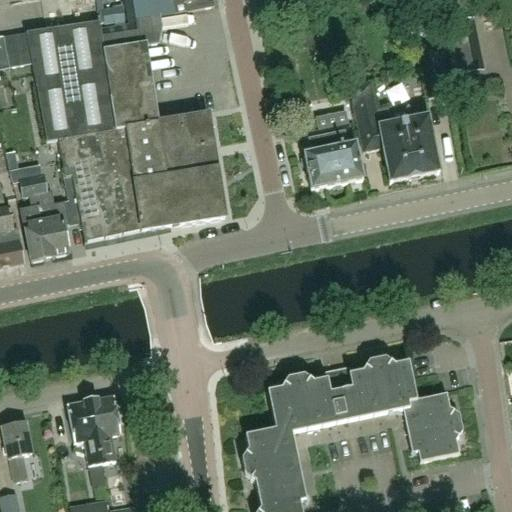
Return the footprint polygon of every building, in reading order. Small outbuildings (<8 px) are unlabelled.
[(135,26),(160,22),(159,20),(186,14),(186,15),(214,10),(212,2),(213,2),(212,0),(130,0),(135,25),(135,26)] [(444,27),(449,52),(455,79),(479,74),(468,22),(444,27)] [(323,26),(306,29),(309,42),(325,39),(323,26)] [(98,27),(26,39),(31,67),(46,147),(57,145),(65,182),(70,181),(75,204),(80,229),(84,248),(105,244),(104,240),(120,236),(121,240),(141,236),(224,223),(207,121),(158,128),(145,49),(102,56),(99,30),(98,27)] [(26,36),(3,40),(8,72),(31,67),(26,39),(26,36)] [(427,104),(449,100),(440,57),(418,61),(427,104)] [(368,85),(348,89),(361,155),(380,151),(387,185),(436,176),(425,120),(419,121),(388,127),(386,116),(385,111),(374,113),(368,85)] [(347,128),(300,137),(304,158),(302,158),(309,193),(360,184),(353,148),(351,148),(347,128)] [(54,260),(68,257),(63,232),(69,231),(64,207),(52,209),(50,197),(46,198),(42,182),(39,183),(36,171),(30,172),(49,258),(49,263),(54,262),(54,260)] [(49,263),(49,258),(30,172),(17,175),(23,203),(29,202),(32,213),(20,216),(31,266),(49,263)] [(0,212),(0,272),(23,268),(17,233),(14,234),(9,211),(0,212)] [(248,454),(245,459),(249,462),(253,479),(250,484),(254,487),(259,511),(300,511),(299,505),(304,504),(291,438),(403,415),(410,450),(411,456),(417,455),(419,467),(458,459),(456,445),(459,440),(454,437),(451,420),(454,416),(449,412),(446,399),(416,405),(408,367),(407,367),(394,370),(390,367),(387,371),(370,375),(365,372),(362,377),(350,379),(349,377),(348,377),(341,378),(340,374),(326,377),(324,377),(326,384),(313,387),(309,383),(305,388),(288,392),(284,389),(281,393),(267,396),(275,434),(245,440),(248,454)] [(114,401),(91,405),(102,468),(116,466),(111,440),(120,438),(114,401)] [(102,468),(91,405),(68,409),(74,447),(84,445),(89,470),(102,468)] [(9,463),(14,486),(28,483),(23,459),(32,457),(25,427),(2,432),(8,463),(9,463)] [(0,499),(0,511),(18,511),(15,497),(0,499)]
